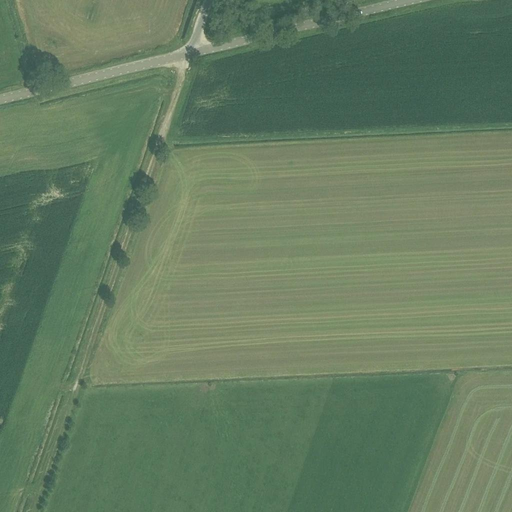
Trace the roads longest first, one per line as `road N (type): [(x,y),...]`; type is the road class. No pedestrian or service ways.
road 1 (track): [(187,55),(29,511)]
road 2 (unclassified): [(187,55),(418,0)]
road 3 (unclassified): [(0,101),(187,55)]
